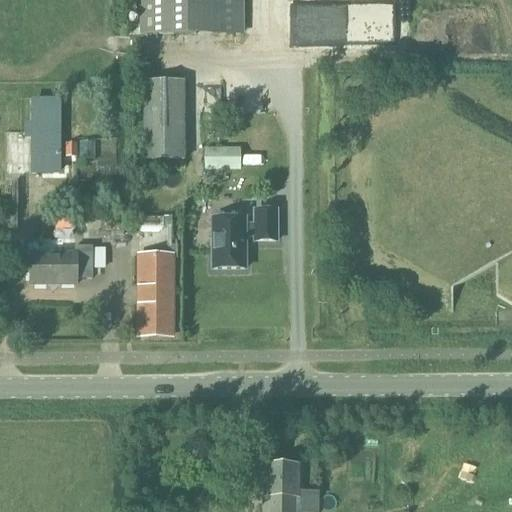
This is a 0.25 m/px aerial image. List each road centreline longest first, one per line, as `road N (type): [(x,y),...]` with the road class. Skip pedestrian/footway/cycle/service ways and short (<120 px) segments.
road 1 (track): [(511,59),(290,63),(293,387)]
road 2 (tertiary): [(0,389),(511,386)]
road 3 (track): [(248,511),(251,387)]
